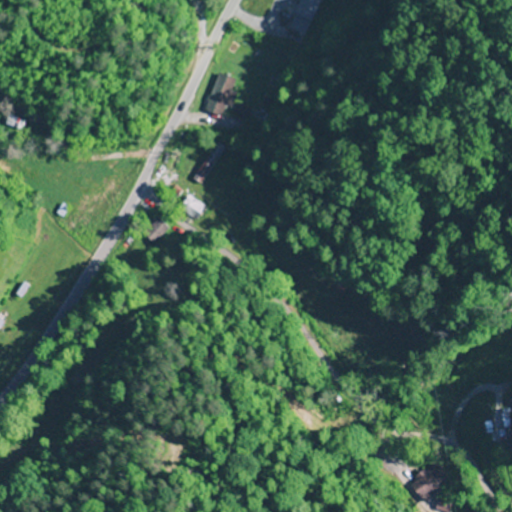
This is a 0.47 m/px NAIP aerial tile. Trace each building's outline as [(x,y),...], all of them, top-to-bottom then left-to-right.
[(295,0),(285,27),(305,36),(318,2),(312,0),(295,0)] [(236,82),(215,73),(199,109),(219,118),(236,82)] [(192,221),(202,207),(185,195),(175,209),(192,221)] [(168,230),(154,216),(139,231),(153,245),(168,230)] [(447,475),(429,462),(408,492),(427,505),(447,475)]
